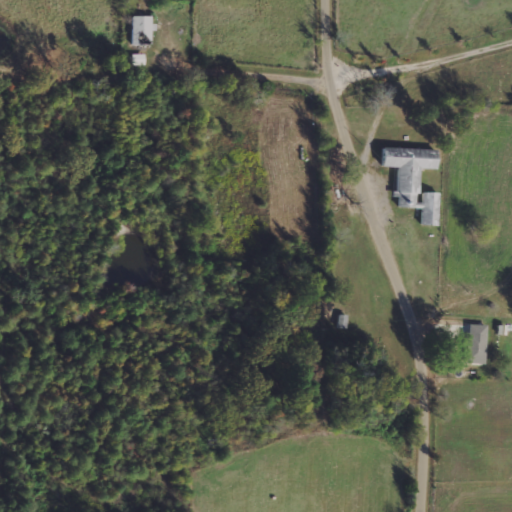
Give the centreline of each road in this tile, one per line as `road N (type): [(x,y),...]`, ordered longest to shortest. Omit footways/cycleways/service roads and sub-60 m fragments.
road 1 (residential): [(428,511),(426,343),(345,94),(336,0)]
road 2 (residential): [(345,94),(404,62),(433,0)]
